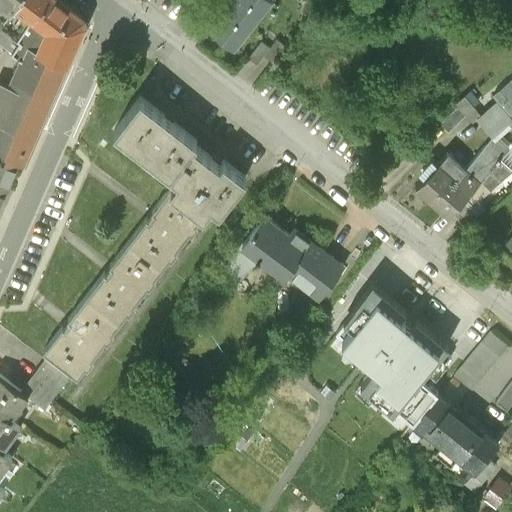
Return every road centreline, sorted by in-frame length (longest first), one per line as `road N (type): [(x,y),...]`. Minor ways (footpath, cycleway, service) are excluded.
road 1 (tertiary): [(124,6),(511,311)]
road 2 (residential): [(0,276),(124,6)]
